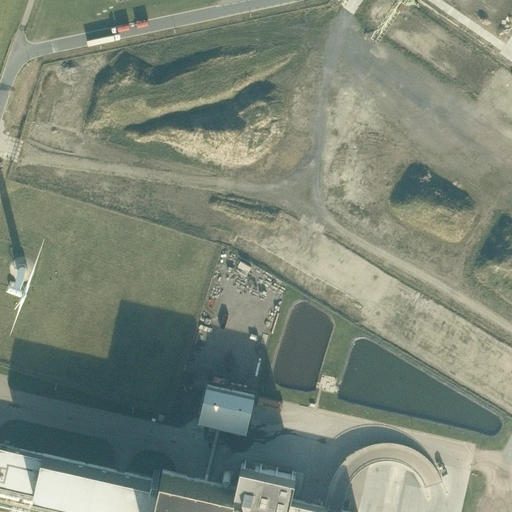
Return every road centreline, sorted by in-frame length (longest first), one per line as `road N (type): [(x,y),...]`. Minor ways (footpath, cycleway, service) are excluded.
road 1 (unknown): [(0,144),(192,182),(301,222),(511,329)]
road 2 (unclassified): [(16,54),(278,0)]
